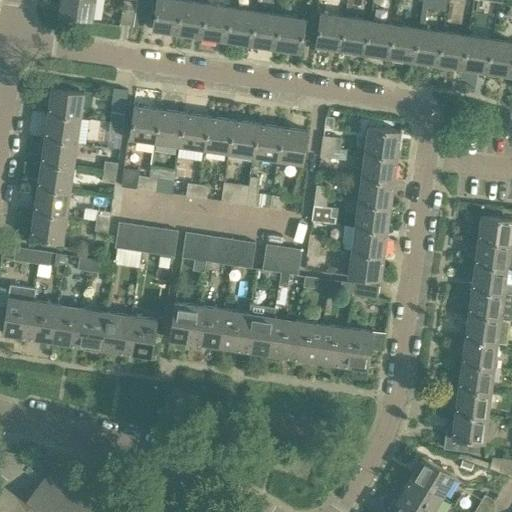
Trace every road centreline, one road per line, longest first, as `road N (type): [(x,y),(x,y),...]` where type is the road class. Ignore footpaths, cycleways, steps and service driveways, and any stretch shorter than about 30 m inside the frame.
road 1 (unclassified): [(424,160),(427,132),(402,100),(4,39)]
road 2 (unclassified): [(337,511),(387,427),(395,396),(424,160)]
road 3 (residential): [(262,511),(136,451),(0,413)]
